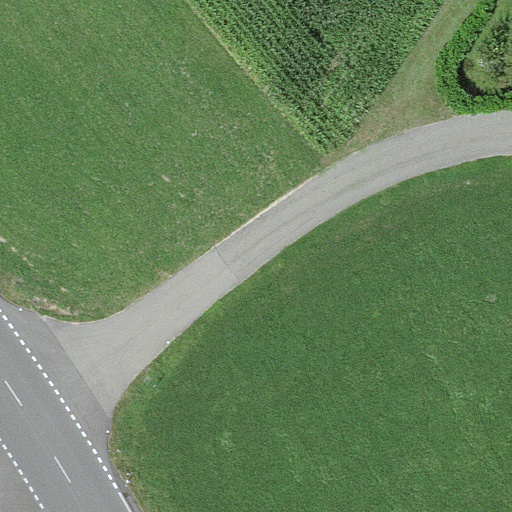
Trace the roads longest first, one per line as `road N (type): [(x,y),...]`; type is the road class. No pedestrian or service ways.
road 1 (track): [(22,406),(289,210),(359,169),(511,135)]
road 2 (track): [(477,0),(428,70),(407,155)]
road 3 (primary): [(0,377),(51,443),(86,511)]
